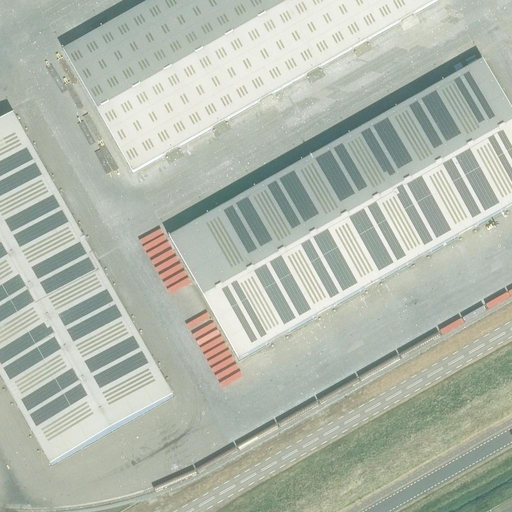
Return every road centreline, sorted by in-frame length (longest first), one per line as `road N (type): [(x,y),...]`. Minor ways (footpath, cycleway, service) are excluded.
road 1 (unclassified): [(188,511),(511,328)]
road 2 (unclassified): [(374,511),(511,434)]
